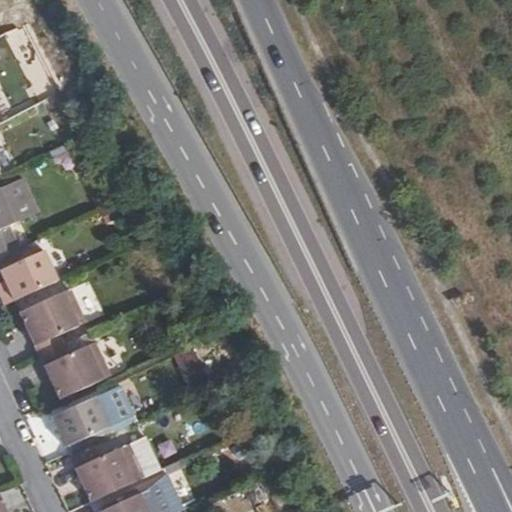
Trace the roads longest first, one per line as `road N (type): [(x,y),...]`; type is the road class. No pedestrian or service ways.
road 1 (primary): [(165,0),(421,511)]
road 2 (primary): [(441,511),(188,0)]
road 3 (primary): [(100,0),(361,483)]
road 4 (primary): [(439,398),(256,0)]
road 5 (primary): [(511,509),(439,398)]
road 6 (primary): [(493,511),(439,398)]
road 7 (residential): [(0,402),(50,511)]
